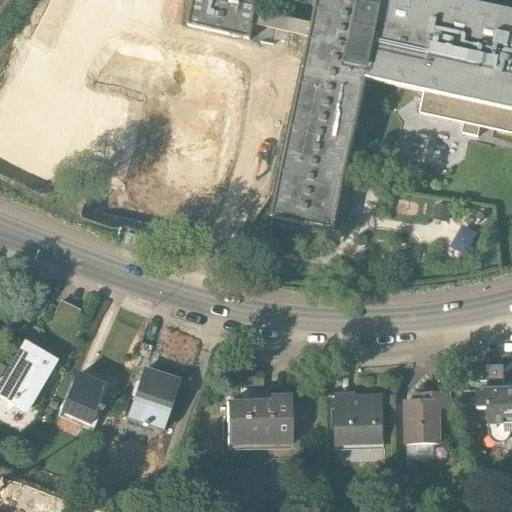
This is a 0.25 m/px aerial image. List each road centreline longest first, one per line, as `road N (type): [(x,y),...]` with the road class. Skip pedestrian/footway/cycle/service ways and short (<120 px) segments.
road 1 (residential): [(0,226),(124,275),(270,316),(381,320),(511,300)]
road 2 (unknown): [(190,297),(202,245),(221,222),(267,103),(282,32)]
